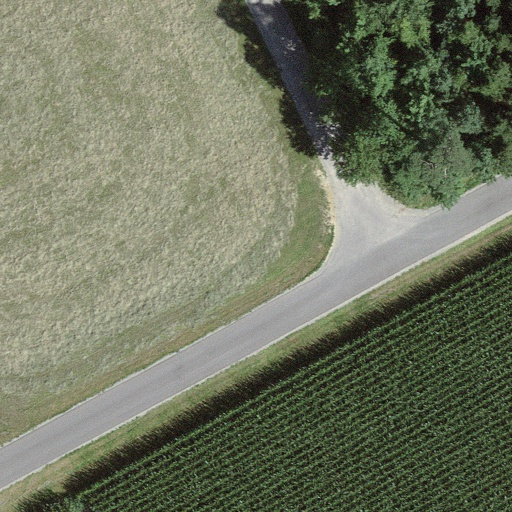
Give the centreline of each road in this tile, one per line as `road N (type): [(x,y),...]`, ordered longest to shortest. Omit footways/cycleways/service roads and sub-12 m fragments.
road 1 (unclassified): [(0,470),(511,189)]
road 2 (track): [(268,0),(398,252)]
